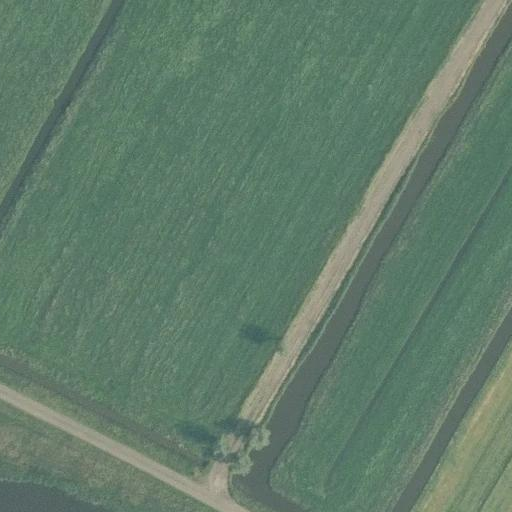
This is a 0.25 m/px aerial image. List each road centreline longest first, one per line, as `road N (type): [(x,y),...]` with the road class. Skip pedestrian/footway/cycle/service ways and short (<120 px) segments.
road 1 (track): [(497,0),(228,455)]
road 2 (unclassified): [(242,511),(0,389)]
